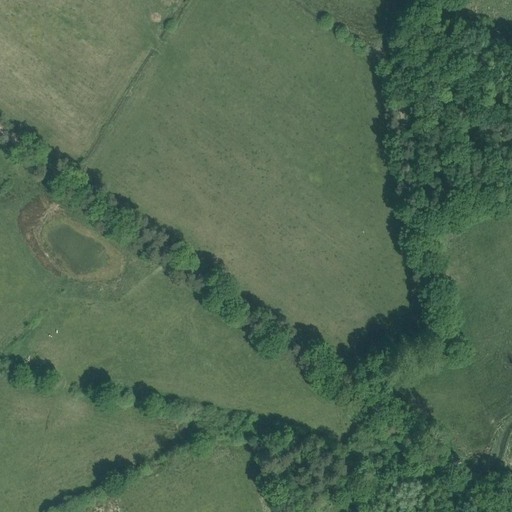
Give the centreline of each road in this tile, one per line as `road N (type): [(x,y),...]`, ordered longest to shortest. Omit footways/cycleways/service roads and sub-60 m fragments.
road 1 (track): [(346,382),(444,339),(418,221),(399,70),(413,22),(432,0)]
road 2 (track): [(346,382),(0,130)]
road 3 (track): [(511,501),(346,382)]
